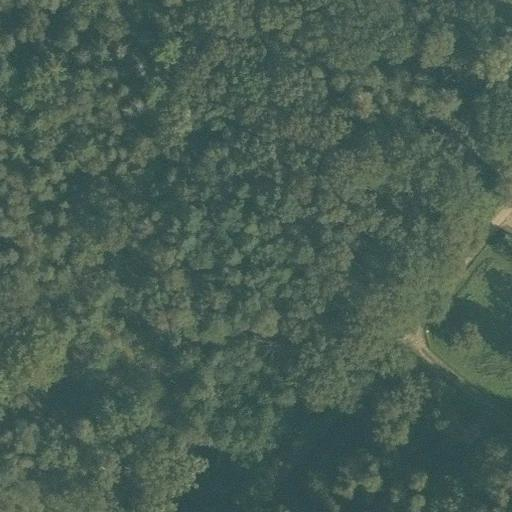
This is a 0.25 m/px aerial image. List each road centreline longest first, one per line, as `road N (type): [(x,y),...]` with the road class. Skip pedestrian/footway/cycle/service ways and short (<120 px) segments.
road 1 (track): [(403,336),(251,511)]
road 2 (residential): [(511,212),(403,336)]
